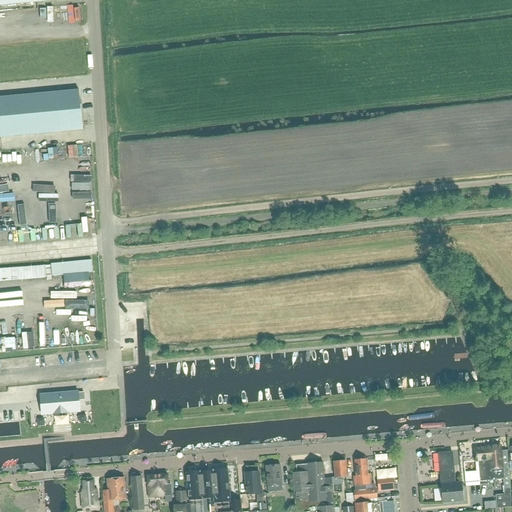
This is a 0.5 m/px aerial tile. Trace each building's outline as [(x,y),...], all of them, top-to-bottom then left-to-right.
[(0,137),(82,130),(78,90),(0,97),(0,137)] [(78,392),(40,395),(42,414),(79,411),(78,392)] [(504,494),(495,495),(496,509),(511,507),(506,451),(500,451),(500,445),(487,447),(473,449),(473,450),(473,454),(474,461),(463,462),(465,482),(479,481),(502,478),(504,494)] [(438,453),(441,484),(454,483),(451,451),(438,453)] [(355,491),(353,491),(354,500),(368,499),(377,499),(376,488),(374,488),(374,484),(370,484),(370,474),(367,475),(366,459),(357,460),(354,460),(355,478),(353,478),(354,486),(355,491)] [(334,477),(335,484),(337,484),(337,482),(341,481),(341,477),(347,476),(345,461),(332,462),(334,477)] [(295,511),(333,511),(332,490),(331,478),(323,478),(322,462),(307,464),(295,465),(296,473),(292,473),(294,493),(295,511)] [(281,485),(279,465),(265,466),(267,492),(275,492),(275,486),(281,485)] [(226,469),(212,470),(212,471),(210,471),(212,498),(214,498),(214,510),(214,511),(241,511),(240,500),(229,501),(226,469)] [(186,472),(189,500),(206,499),(212,498),(210,471),(204,472),(200,472),(200,471),(186,472)] [(258,472),(244,473),(246,494),(262,493),(261,486),(259,486),(258,472)] [(167,474),(156,475),(158,496),(171,495),(170,487),(168,487),(167,474)] [(146,476),(148,497),(158,496),(156,475),(146,476)] [(124,478),(106,479),(107,491),(103,491),(104,511),(112,511),(112,500),(125,499),(124,478)] [(130,480),(133,510),(144,509),(141,479),(130,480)] [(80,493),(81,499),(81,509),(98,508),(97,489),(93,489),(93,480),(82,481),(83,492),(80,493)] [(393,490),(392,482),(377,484),(378,492),(393,490)] [(441,484),(442,502),(462,500),(460,483),(454,483),(441,484)] [(435,486),(416,487),(417,499),(436,498),(435,486)] [(186,511),(185,491),(176,492),(176,505),(173,505),(173,511),(186,511)] [(243,496),(244,504),(254,503),(253,495),(243,496)] [(167,506),(167,497),(156,497),(156,507),(167,506)] [(368,499),(354,500),(355,511),(390,511),(390,500),(370,502),(369,502),(368,499)] [(266,511),(263,511),(263,503),(256,503),(257,511),(247,511),(266,511)]
